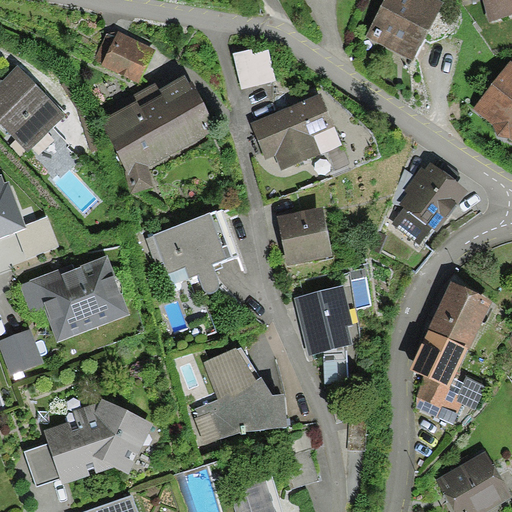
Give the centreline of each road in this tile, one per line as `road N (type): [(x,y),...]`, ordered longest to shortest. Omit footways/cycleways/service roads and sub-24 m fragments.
road 1 (residential): [(100,0),(236,23),(310,53),(511,193)]
road 2 (residential): [(329,511),(318,419),(280,335),(238,140)]
road 3 (residential): [(511,224),(487,226),(452,247),(425,279),(401,334),(393,511)]
